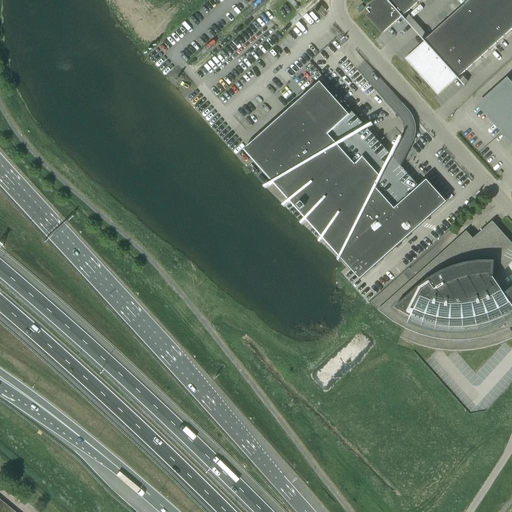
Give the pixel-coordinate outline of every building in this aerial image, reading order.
[(401,17),(386,0),(376,0),(368,7),(369,9),(367,11),(370,14),(368,16),(383,33),(401,17)] [(410,10),(401,0),(386,0),(401,17),(405,21),(405,20),(403,17),(410,10)] [(415,0),(401,0),(410,10),(418,3),(415,0)] [(488,18),(471,0),(470,0),(463,7),(480,25),(488,18)] [(495,11),(485,0),(471,0),(488,18),(495,11)] [(503,4),(499,0),(485,0),(495,11),(503,4)] [(511,0),(507,0),(503,4),(511,13),(511,0)] [(511,13),(503,4),(495,11),(511,30),(511,29),(511,13)] [(463,7),(455,14),(472,32),(480,25),(463,7)] [(511,30),(495,11),(488,18),(504,37),(511,30)] [(455,14),(448,21),(464,39),(472,32),(455,14)] [(504,37),(488,18),(480,25),(496,44),(504,37)] [(448,21),(440,28),(456,46),(464,39),(448,21)] [(480,25),(472,32),(489,51),(496,44),(480,25)] [(456,46),(440,28),(432,35),(449,53),(456,46)] [(472,32),(464,39),(481,58),(489,51),(472,32)] [(425,41),(424,42),(441,60),(449,53),(432,35),(425,41)] [(424,42),(425,41),(422,38),(421,39),(425,43),(407,59),(438,95),(456,78),(459,81),(460,80),(458,78),(458,79),(441,60),(424,42)] [(481,58),(464,39),(456,46),(473,65),(481,58)] [(456,46),(449,53),(465,72),(473,65),(456,46)] [(465,72),(449,53),(441,60),(458,79),(458,78),(465,72)] [(511,86),(507,81),(480,106),(489,117),(488,118),(491,121),(492,120),(511,142),(511,86)] [(255,141),(244,151),(255,163),(259,167),(274,184),(291,202),(307,221),(323,239),(350,269),(360,280),(447,203),(427,181),(419,187),(401,167),(396,161),(371,133),(367,129),(352,112),(349,115),(320,82),(306,95),(303,93),(299,97),(301,99),(255,141)] [(511,243),(493,222),(473,239),(466,232),(416,276),(410,270),(409,268),(370,303),(380,313),(392,322),(406,329),(420,335),(435,339),(450,341),(465,341),(480,339),(495,335),(509,329),(511,327),(511,288),(510,290),(507,292),(504,294),(494,279),(497,277),(499,275),(502,273),(504,271),(506,269),(508,266),(510,264),(511,261),(511,243)]
